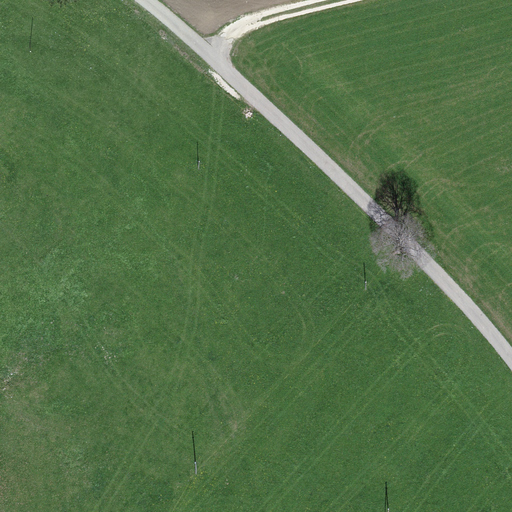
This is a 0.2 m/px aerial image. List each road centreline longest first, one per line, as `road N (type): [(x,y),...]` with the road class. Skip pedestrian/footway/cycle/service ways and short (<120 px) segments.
road 1 (track): [(511,359),(221,61),(134,0)]
road 2 (track): [(221,61),(236,36),(357,0)]
